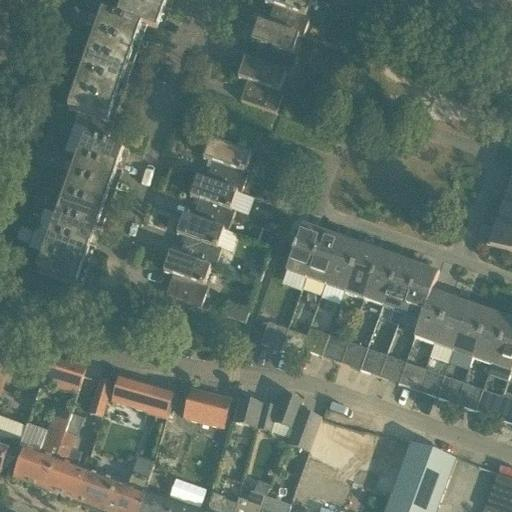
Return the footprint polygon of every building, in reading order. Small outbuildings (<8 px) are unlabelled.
[(127,0),(123,0),(117,19),(143,28),(152,31),(159,11),(127,0)] [(127,0),(159,11),(162,0),(127,0)] [(268,27),(300,38),(303,39),(310,20),(306,18),(313,0),(312,0),(266,0),(265,5),(275,9),(268,27)] [(143,28),(117,19),(103,14),(96,33),(130,45),(136,27),(142,29),(143,28)] [(254,65),(286,76),(290,77),(297,57),(293,56),(300,38),(268,27),(259,24),(252,43),(261,46),(254,65)] [(96,33),(89,52),(123,65),(130,47),(135,49),(136,47),(130,45),(96,33)] [(123,65),(89,52),(82,72),(116,85),(123,66),(129,68),(129,67),(123,65)] [(245,61),(245,62),(238,81),(248,84),(241,104),(276,116),(283,96),(279,95),(286,76),(254,65),(245,61)] [(82,72),(75,91),(110,103),(116,85),(82,72)] [(91,119),(88,128),(110,137),(113,127),(108,126),(109,124),(103,122),(110,103),(75,91),(68,111),(91,119)] [(110,137),(88,128),(77,158),(112,170),(119,152),(124,154),(125,153),(106,146),(110,137)] [(213,165),(206,184),(237,194),(241,196),(249,176),(244,174),(251,157),(210,142),(204,162),(213,165)] [(77,158),(71,177),(106,189),(112,170),(77,158)] [(71,177),(64,196),(99,208),(106,189),(71,177)] [(193,221),(223,232),(228,234),(235,213),(231,212),(237,194),(206,184),(197,180),(190,199),(200,203),(193,221)] [(64,196),(57,216),(92,228),(99,208),(64,196)] [(511,212),(504,210),(497,229),(511,234),(511,212)] [(57,216),(51,235),(85,247),(92,228),(57,216)] [(180,259),(210,269),(215,272),(222,251),(218,250),(223,232),(193,221),(184,218),(177,237),(186,240),(180,259)] [(286,274),(306,281),(322,236),(302,229),(286,274)] [(511,234),(497,229),(490,249),(511,256),(511,234)] [(78,266),(85,247),(51,235),(44,254),(78,266)] [(306,281),(326,288),(343,243),(322,236),(306,281)] [(326,288),(345,295),(361,249),(343,243),(326,288)] [(345,295),(363,302),(380,256),(361,249),(345,295)] [(44,254),(37,275),(71,286),(78,266),(44,254)] [(171,256),(170,256),(164,275),(173,278),(166,298),(202,310),(209,290),(204,288),(210,269),(180,259),(171,256)] [(363,302),(383,309),(400,263),(380,256),(363,302)] [(383,309),(401,316),(418,270),(400,263),(383,309)] [(439,277),(418,270),(401,316),(421,323),(432,296),(439,277)] [(415,341),(434,348),(450,302),(432,296),(421,323),(415,341)] [(434,348),(454,355),(470,309),(450,302),(434,348)] [(250,313),(240,309),(236,322),(245,325),(250,313)] [(489,316),(470,309),(454,355),(473,362),(489,316)] [(473,362),(492,368),(508,322),(489,316),(473,362)] [(511,371),(511,323),(508,322),(492,368),(511,375),(511,371)] [(261,347),(268,349),(276,328),(268,325),(261,347)] [(276,328),(269,349),(281,354),(288,332),(276,328)] [(310,331),(307,339),(303,353),(310,356),(318,334),(310,331)] [(300,361),(303,353),(307,339),(300,336),(292,358),(300,361)] [(340,366),(348,345),(341,342),(333,364),(340,366)] [(340,366),(360,373),(368,352),(348,345),(340,366)] [(360,373),(379,380),(386,358),(368,352),(360,373)] [(387,383),(395,361),(386,358),(379,380),(387,383)] [(80,391),(85,375),(86,370),(65,364),(59,385),(80,391)] [(409,391),(419,394),(426,372),(417,369),(409,391)] [(434,375),(426,372),(419,394),(426,397),(434,375)] [(147,414),(155,389),(120,380),(113,404),(147,414)] [(100,382),(95,401),(91,416),(103,420),(112,385),(100,382)] [(449,405),(456,408),(464,386),(457,383),(449,405)] [(464,410),(472,388),(464,386),(456,408),(464,410)] [(192,394),(185,421),(224,431),(230,404),(192,394)] [(262,407),(256,432),(271,435),(274,426),(291,433),(302,405),(282,397),(277,411),(262,407)] [(487,418),(494,421),(502,399),(494,397),(487,418)] [(510,402),(502,399),(494,421),(503,424),(510,402)] [(239,401),(234,421),(233,426),(256,432),(262,407),(239,401)] [(302,405),(291,433),(293,434),(287,448),(310,456),(322,423),(300,414),(303,405),(302,405)] [(49,431),(52,432),(44,453),(46,454),(45,458),(25,451),(14,481),(45,492),(65,436),(66,436),(72,419),(56,413),(49,431)] [(323,423),(311,456),(357,472),(360,465),(359,464),(368,439),(323,423)] [(368,439),(359,464),(399,478),(411,446),(370,432),(367,439),(368,439)] [(15,461),(22,442),(0,433),(0,476),(7,458),(15,461)] [(76,504),(87,474),(86,473),(91,461),(86,459),(82,472),(77,470),(82,456),(71,452),(75,439),(66,436),(65,436),(45,492),(76,504)] [(387,511),(438,511),(456,463),(411,446),(399,478),(393,496),(387,511)] [(76,504),(99,511),(142,511),(148,496),(145,495),(149,483),(132,477),(128,488),(87,474),(76,504)] [(207,511),(234,511),(237,506),(225,502),(226,500),(214,495),(207,511)] [(262,511),(267,500),(254,495),(247,511),(262,511)] [(142,511),(193,511),(162,500),(148,496),(142,511)] [(276,511),(279,504),(267,500),(262,511),(276,511)]
